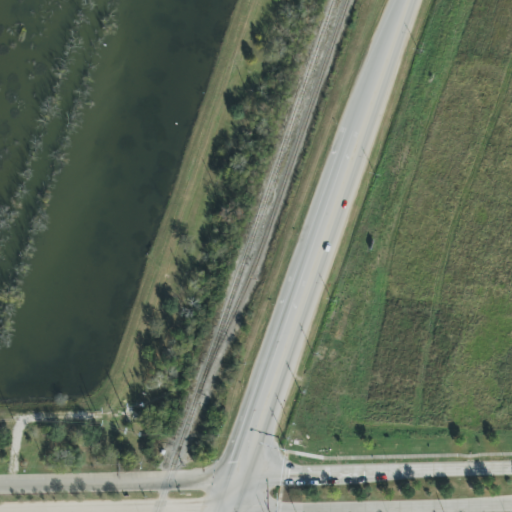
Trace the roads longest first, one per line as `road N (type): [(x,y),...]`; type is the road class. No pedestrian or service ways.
road 1 (primary): [(230,511),(409,0)]
road 2 (residential): [(0,499),(236,495)]
road 3 (primary): [(511,468),(330,473)]
